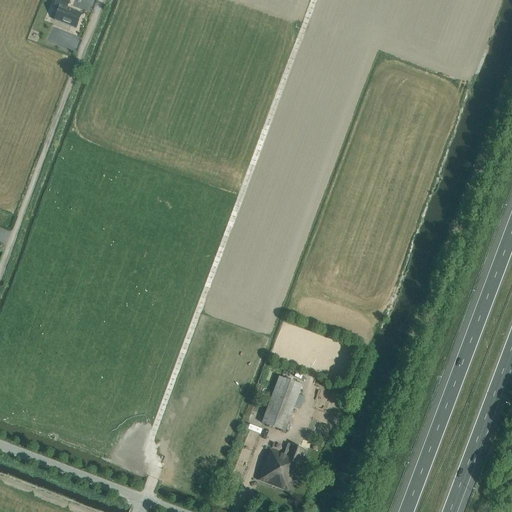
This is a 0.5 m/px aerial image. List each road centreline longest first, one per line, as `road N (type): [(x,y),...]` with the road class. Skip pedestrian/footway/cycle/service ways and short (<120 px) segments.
road 1 (motorway): [(511,232),(406,511)]
road 2 (unclassified): [(0,273),(103,0)]
road 3 (unclassified): [(173,511),(0,447)]
road 4 (motorway): [(450,511),(511,346)]
